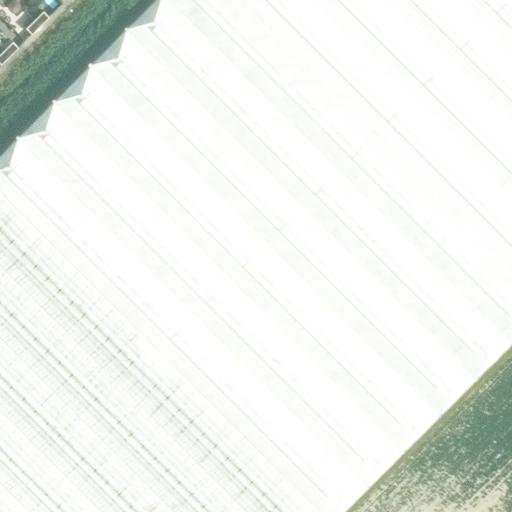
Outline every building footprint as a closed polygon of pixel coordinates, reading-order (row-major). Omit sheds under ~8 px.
[(511,292),(220,0),(151,0),(0,151),(0,192),(319,511),(341,511),(511,341),(511,292)] [(511,0),(220,0),(511,292),(511,0)] [(42,11),(34,19),(39,25),(48,17),(42,11)] [(34,19),(25,28),(31,34),(39,25),(34,19)] [(12,41),(3,50),(9,56),(17,47),(12,41)] [(3,50),(0,53),(0,64),(9,56),(3,50)] [(0,511),(319,511),(0,192),(0,511)]
